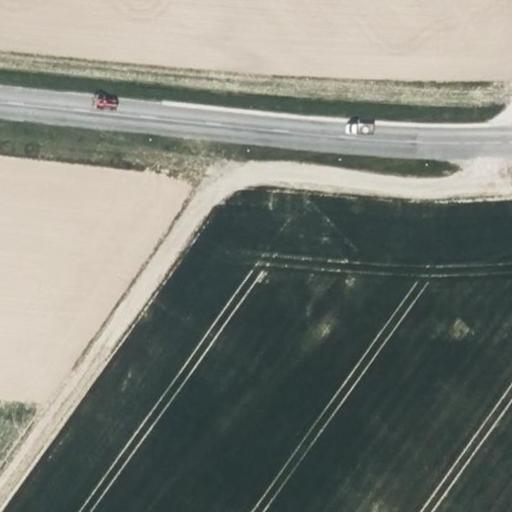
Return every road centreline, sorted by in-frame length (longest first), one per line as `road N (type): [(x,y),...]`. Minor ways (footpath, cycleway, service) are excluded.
road 1 (track): [(0,490),(224,177),(454,189),(468,184),(511,109)]
road 2 (tertiary): [(0,101),(421,141),(511,140)]
road 3 (track): [(0,133),(511,175)]
road 4 (unknown): [(505,119),(0,78)]
